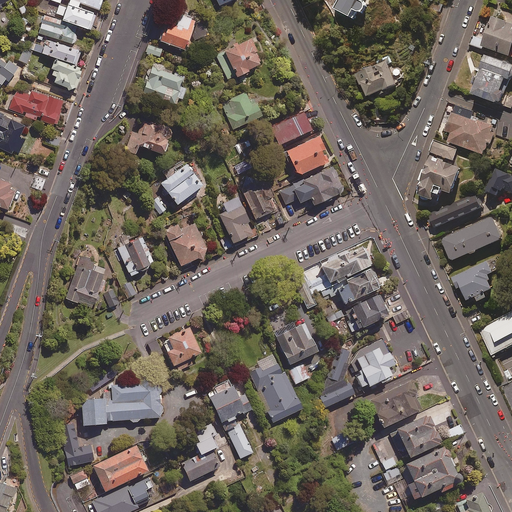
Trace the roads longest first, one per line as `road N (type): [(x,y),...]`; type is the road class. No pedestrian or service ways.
road 1 (tertiary): [(511,470),(382,198)]
road 2 (residential): [(382,198),(139,317)]
road 3 (residential): [(43,233),(135,0)]
road 4 (tertiary): [(382,198),(287,0)]
road 5 (residential): [(382,198),(466,0)]
road 6 (unknown): [(90,446),(170,416),(166,382),(143,357),(131,325)]
road 7 (residential): [(12,392),(43,278),(43,233)]
road 8 (residential): [(12,392),(48,511)]
